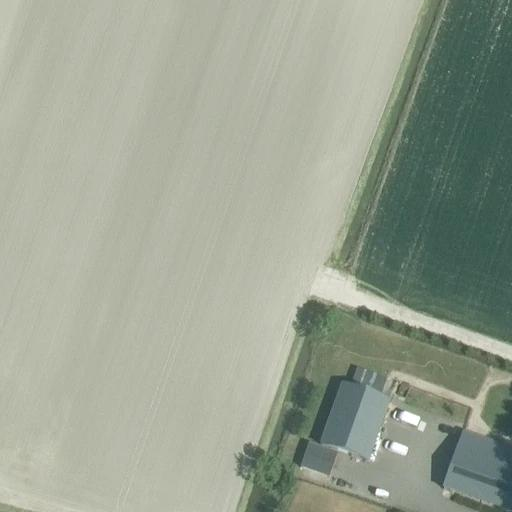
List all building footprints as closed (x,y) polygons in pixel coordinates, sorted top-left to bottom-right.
[(377,356),(379,345),(364,342),(362,353),(377,356)] [(410,374),(415,350),(392,346),(388,370),(410,374)] [(342,351),(338,367),(361,373),(365,357),(342,351)] [(495,408),(502,378),(482,373),(477,394),(476,394),(474,403),(495,408)] [(319,447),(369,464),(390,404),(341,387),(319,447)] [(443,491),(503,511),(511,511),(511,450),(463,434),(443,491)]
